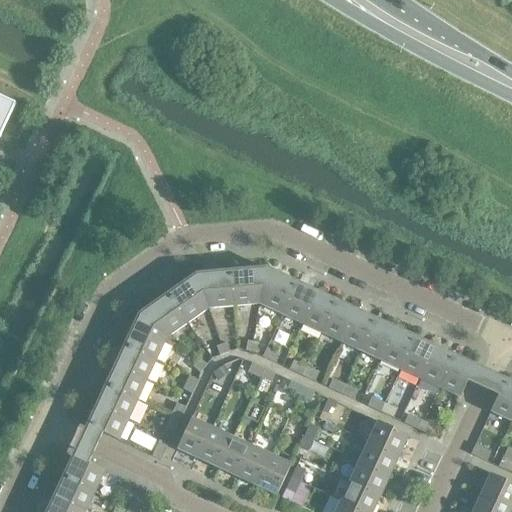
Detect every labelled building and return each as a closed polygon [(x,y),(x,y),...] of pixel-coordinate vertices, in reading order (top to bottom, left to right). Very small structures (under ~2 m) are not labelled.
[(0,137),(15,105),(0,98),(0,137)] [(259,304),(265,270),(231,273),(234,307),(259,304)] [(296,285),(265,270),(259,304),(282,315),(296,285)] [(234,307),(231,273),(196,276),(208,309),(234,307)] [(208,309),(196,276),(168,296),(187,324),(208,309)] [(302,324),(316,294),(296,285),(282,315),(302,324)] [(322,334),(336,303),(316,294),(302,324),(322,334)] [(187,324),(168,296),(140,316),(166,338),(187,324)] [(341,343),(355,312),(336,303),(322,334),(341,343)] [(361,352),(375,322),(355,312),(341,343),(361,352)] [(156,361),(166,338),(140,316),(125,347),(156,361)] [(380,361),(394,331),(375,322),(361,352),(380,361)] [(400,370),(414,340),(394,331),(380,361),(400,370)] [(420,379),(434,349),(414,340),(400,370),(420,379)] [(226,343),(221,345),(225,354),(230,353),(226,343)] [(225,354),(221,345),(216,347),(220,356),(225,354)] [(146,381),(156,361),(125,347),(116,367),(146,381)] [(262,357),(275,363),(279,355),(266,349),(262,357)] [(439,388),(453,358),(434,349),(420,379),(439,388)] [(492,376),(473,367),(453,358),(439,388),(460,398),(467,382),(485,391),(492,376)] [(199,359),(196,363),(203,369),(207,365),(199,359)] [(302,376),(306,367),(293,361),(289,370),(302,376)] [(203,369),(196,363),(193,367),(200,373),(203,369)] [(259,378),(263,369),(252,363),(248,372),(259,378)] [(229,374),(223,366),(213,373),(218,381),(229,374)] [(137,401),(146,381),(116,367),(107,387),(137,401)] [(319,373),(306,367),(302,376),(315,382),(319,373)] [(275,374),(263,369),(259,378),(271,383),(275,374)] [(511,422),(511,419),(511,385),(492,376),(485,391),(498,396),(490,412),(511,422)] [(192,394),(198,381),(189,377),(183,390),(192,394)] [(341,394),(345,385),(333,379),(328,388),(341,394)] [(298,396),(302,387),(291,382),(287,391),(298,396)] [(358,391),(345,385),(341,394),(354,400),(358,391)] [(128,420),(137,401),(107,387),(98,406),(128,420)] [(310,401),(314,392),(302,387),(298,396),(310,401)] [(380,412),(384,403),(372,398),(367,406),(380,412)] [(328,399),(322,411),(331,415),(336,403),(328,399)] [(397,409),(384,403),(380,412),(393,418),(397,409)] [(177,404),(171,416),(180,420),(185,408),(177,404)] [(118,441),(128,420),(98,406),(82,439),(97,446),(103,434),(118,441)] [(418,430),(422,421),(408,415),(404,423),(418,430)] [(174,433),(180,420),(171,416),(165,429),(174,433)] [(197,459),(212,428),(191,419),(177,450),(197,459)] [(436,428),(422,421),(418,430),(432,436),(436,428)] [(377,422),(368,442),(399,457),(408,436),(377,422)] [(310,424),(304,436),(312,440),(318,428),(310,424)] [(217,468),(231,438),(212,428),(197,459),(217,468)] [(307,452),(312,440),(304,436),(299,448),(307,452)] [(237,477),(251,447),(231,438),(217,468),(237,477)] [(82,439),(74,458),(64,478),(95,492),(104,472),(88,464),(97,446),(82,439)] [(161,461),(168,445),(159,441),(152,456),(161,461)] [(389,476),(399,457),(368,442),(359,462),(389,476)] [(471,455),(486,462),(490,453),(475,446),(471,455)] [(256,486),(270,456),(251,447),(237,477),(256,486)] [(511,473),(511,470),(511,458),(504,455),(498,467),(511,473)] [(291,465),(270,456),(256,486),(276,496),(291,465)] [(380,496),(389,476),(359,462),(350,482),(380,496)] [(297,467),(291,478),(299,482),(305,470),(297,467)] [(511,509),(511,507),(511,484),(490,475),(481,495),(511,509)] [(85,511),(95,492),(64,478),(55,498),(85,511)] [(294,494),(299,482),(291,478),(286,490),(294,494)] [(363,511),(372,511),(380,496),(350,482),(341,501),(363,511)] [(137,511),(143,499),(134,495),(128,508),(137,511)] [(509,511),(511,509),(481,495),(472,511),(509,511)] [(85,511),(55,498),(48,511),(85,511)] [(363,511),(341,501),(335,511),(363,511)] [(117,503),(113,511),(121,511),(124,506),(117,503)]
